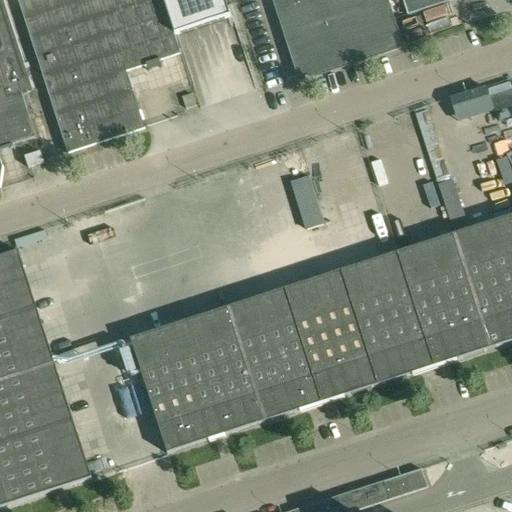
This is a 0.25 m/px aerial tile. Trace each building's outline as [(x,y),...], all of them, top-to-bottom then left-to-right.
[(28,77),(3,0),(162,0),(175,37),(231,18),(228,8),(225,0),(0,0),(0,188),(1,188),(2,178),(4,169),(0,158),(0,149),(8,147),(36,138),(22,96),(33,92),(28,77)] [(127,72),(132,71),(181,55),(175,37),(162,0),(23,0),(18,2),(67,154),(79,151),(145,129),(127,72)] [(274,0),(301,80),(401,48),(392,21),(385,0),(274,0)] [(457,0),(402,0),(408,16),(457,0)] [(25,158),(29,169),(44,164),(40,153),(25,158)] [(511,322),(511,217),(481,227),(511,322)] [(448,363),(488,351),(511,342),(511,322),(481,227),(452,237),(411,250),(448,363)] [(378,386),(434,368),(448,363),(411,250),(396,255),(342,273),(378,386)] [(17,253),(0,258),(0,322),(37,310),(19,253),(17,253)] [(309,409),(348,396),(378,386),(342,273),(284,291),(272,295),(309,409)] [(239,431),(292,414),(309,409),(272,295),(202,318),(239,431)] [(0,322),(0,383),(55,366),(37,310),(0,322)] [(168,454),(195,446),(239,431),(202,318),(131,341),(168,454)] [(0,445),(73,422),(68,407),(55,366),(0,383),(0,445)] [(0,508),(91,479),(73,422),(0,445),(0,508)] [(502,462),(511,456),(511,445),(504,432),(489,441),(502,462)] [(292,511),(369,511),(430,493),(422,470),(292,511)]
